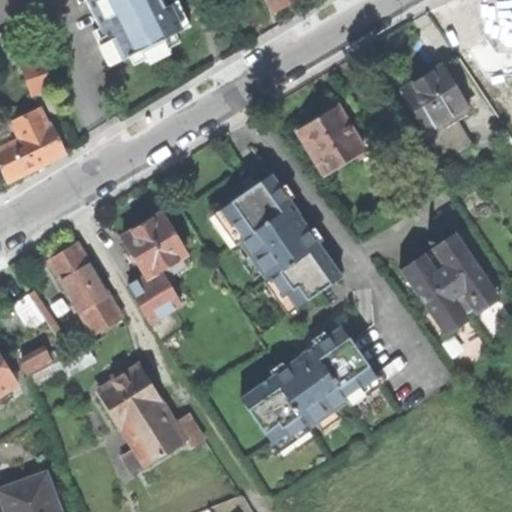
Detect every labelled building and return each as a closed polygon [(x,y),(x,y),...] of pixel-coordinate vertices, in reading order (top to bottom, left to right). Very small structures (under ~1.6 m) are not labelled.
[(176,36),(183,32),(170,7),(166,9),(161,0),(87,0),(102,31),(119,64),(129,59),(176,36)] [(293,0),(269,0),(275,10),(290,2),(293,0)] [(179,3),(170,7),(183,32),(192,28),(179,3)] [(0,65),(18,61),(11,30),(0,33),(0,65)] [(110,68),(119,64),(102,31),(94,35),(110,68)] [(180,44),(176,36),(129,59),(134,67),(146,61),(148,64),(169,54),(168,50),(180,44)] [(511,114),(511,77),(486,39),(457,58),(511,139),(511,124),(507,117),(511,114)] [(31,93),(50,86),(40,55),(21,61),(24,71),(23,73),(31,93)] [(462,102),(441,69),(423,80),(403,92),(446,162),(471,146),(456,121),(475,109),(468,98),(462,102)] [(363,151),(337,108),(317,120),(298,132),(324,175),(356,156),(360,161),(366,158),(362,152),(363,151)] [(20,140),(0,149),(0,165),(8,181),(40,165),(38,162),(64,149),(52,123),(48,125),(40,109),(12,123),(20,140)] [(66,153),(64,149),(38,162),(40,165),(51,160),(66,153)] [(405,154),(394,161),(409,184),(420,177),(405,154)] [(293,309),(339,279),(295,218),(292,220),(286,213),(282,207),(287,203),(269,177),(254,187),(248,178),(229,191),(236,200),(219,212),(243,245),(239,247),(267,285),(270,283),(282,300),(286,299),(293,309)] [(159,271),(185,255),(160,215),(140,227),(122,237),(145,277),(129,288),(163,342),(200,320),(187,302),(181,306),(159,271)] [(429,250),(399,270),(441,332),(449,326),(460,325),(469,320),(466,315),(473,311),(476,316),(484,309),(488,300),(496,294),(455,233),(429,250)] [(48,259),(93,334),(121,317),(111,301),(117,298),(114,292),(108,296),(76,243),(59,253),(48,259)] [(28,330),(44,319),(27,293),(10,305),(28,330)] [(310,349),(242,400),(271,444),(284,435),(288,440),(307,428),(310,432),(350,403),(347,400),(375,379),(339,327),(310,349)] [(97,340),(84,347),(91,361),(104,354),(97,340)] [(34,356),(42,370),(66,356),(59,343),(34,356)] [(84,347),(70,354),(77,368),(91,361),(84,347)] [(0,394),(17,384),(0,356),(0,394)] [(118,378),(98,391),(134,447),(145,464),(184,439),(188,445),(203,436),(188,413),(173,422),(160,401),(161,400),(138,365),(118,378)] [(95,400),(91,402),(97,417),(102,415),(95,400)] [(133,472),(145,464),(134,447),(122,455),(133,472)] [(0,489),(0,493),(7,511),(58,511),(45,473),(22,482),(0,489)]
